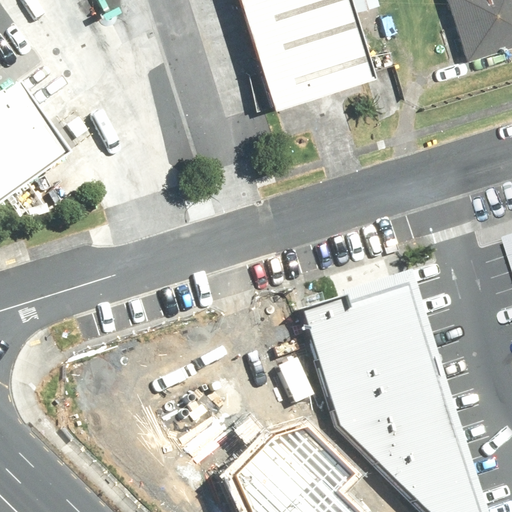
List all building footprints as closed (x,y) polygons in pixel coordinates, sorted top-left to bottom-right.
[(358,51),(340,0),(225,0),(254,85),(358,51)] [(511,0),(458,0),(476,52),(511,39),(511,0)] [(0,194),(54,155),(0,80),(0,194)] [(347,293),(302,306),(338,426),(428,511),(489,511),(412,268),(397,272),(345,288),(347,293)] [(358,511),(335,489),(353,472),(305,425),(269,436),(233,476),(249,511),(358,511)]
